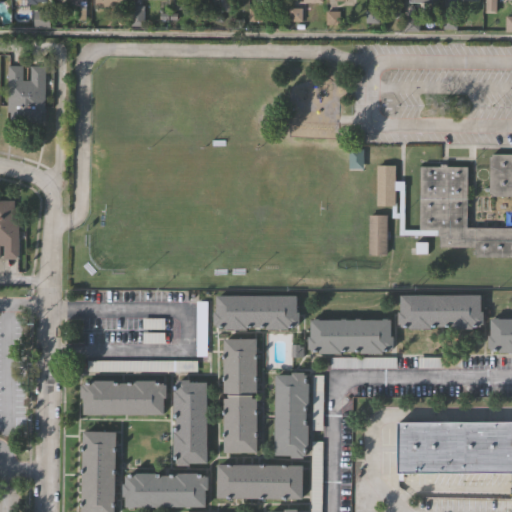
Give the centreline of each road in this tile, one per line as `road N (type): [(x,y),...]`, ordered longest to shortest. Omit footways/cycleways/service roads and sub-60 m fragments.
road 1 (residential): [(55,223),(76,218),(83,206),(84,68),(99,52),(322,52),(355,61)]
road 2 (residential): [(46,511),(54,188)]
